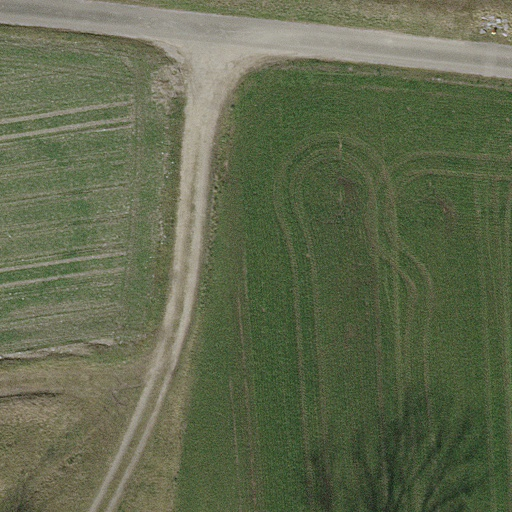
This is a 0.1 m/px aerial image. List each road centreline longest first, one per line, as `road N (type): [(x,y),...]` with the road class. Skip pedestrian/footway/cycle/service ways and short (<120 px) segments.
road 1 (track): [(203,28),(185,288),(160,366),(0,389)]
road 2 (track): [(160,366),(136,454),(109,511)]
